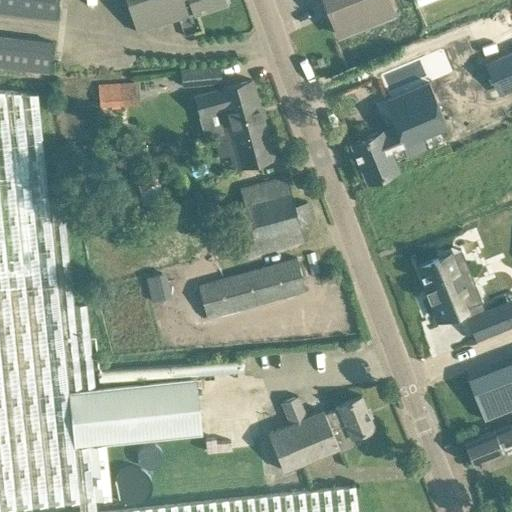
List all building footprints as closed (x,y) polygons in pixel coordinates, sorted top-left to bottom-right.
[(59,0),(0,0),(0,11),(57,19),(59,0)] [(194,13),(189,0),(127,0),(137,32),(194,13)] [(225,0),(189,0),(194,13),(226,3),(225,0)] [(324,0),(326,5),(324,6),(328,18),(331,17),(338,35),(394,13),(388,0),(324,0)] [(53,41),(0,34),(0,66),(49,73),(53,41)] [(511,51),(485,63),(497,90),(511,83),(511,51)] [(219,66),(179,69),(180,79),(181,86),(220,82),(219,66)] [(217,111),(224,134),(231,132),(263,122),(251,80),(194,96),(200,116),(217,111)] [(138,104),(137,83),(97,85),(98,106),(138,104)] [(397,131),(383,136),(381,131),(351,143),(368,182),(397,169),(390,152),(403,146),(407,156),(426,148),(422,138),(447,128),(428,83),(384,101),(397,131)] [(61,194),(47,195),(36,93),(0,90),(0,507),(80,500),(81,511),(96,511),(101,511),(92,443),(200,432),(194,378),(98,388),(88,303),(73,304),(61,194)] [(231,132),(224,134),(216,137),(222,161),(238,156),(241,166),(254,162),(273,157),(263,122),(231,132)] [(287,176),(267,181),(241,188),(249,217),(233,222),(242,258),(304,241),(300,226),(312,222),(307,202),(295,205),(287,176)] [(438,258),(417,267),(425,286),(426,288),(425,289),(425,290),(427,290),(431,298),(429,299),(429,301),(431,300),(435,309),(439,318),(443,316),(443,317),(455,312),(457,311),(464,308),(469,306),(472,315),(467,317),(466,317),(475,341),(511,325),(511,297),(484,309),(482,310),(465,269),(456,272),(449,254),(448,255),(447,253),(438,257),(438,258)] [(297,258),(277,263),(198,284),(207,316),(305,290),(297,258)] [(511,355),(466,373),(483,417),(511,405),(511,355)] [(282,402),(291,423),(306,417),(297,395),(282,402)] [(339,407),(324,413),(337,447),(339,452),(356,445),(352,436),(374,427),(361,395),(338,405),(339,407)] [(323,410),(306,417),(291,423),(269,432),(283,469),(337,447),(324,413),(323,410)] [(511,423),(465,442),(473,464),(503,452),(501,447),(511,442),(511,423)]
